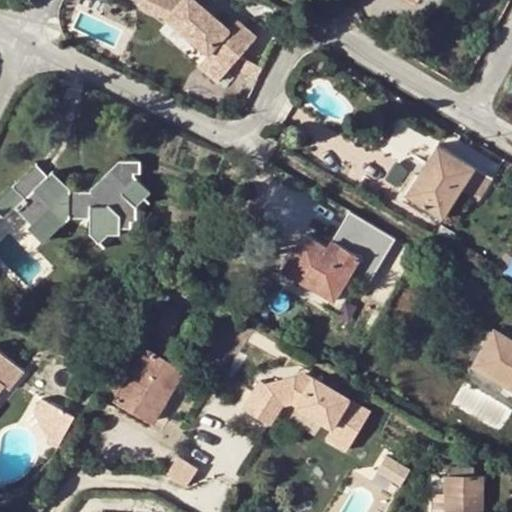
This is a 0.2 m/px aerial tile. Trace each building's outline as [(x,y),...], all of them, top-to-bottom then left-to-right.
[(238,19),(230,28),(197,0),(139,0),(139,2),(168,16),(209,52),(199,63),(218,79),(257,35),(238,19)] [(254,86),(264,65),(248,57),(243,69),(250,72),(246,82),(254,86)] [(492,178),(439,145),(407,192),(443,215),(460,188),(479,200),(492,178)] [(138,206),(146,198),(151,192),(135,176),(135,161),(121,161),(91,188),(91,191),(72,191),(72,189),(54,172),(47,177),(35,164),(0,196),(0,208),(7,215),(15,208),(46,240),(69,218),(91,218),(90,233),(100,243),(108,235),(120,234),(121,228),(121,222),(132,222),(137,221),(138,206)] [(150,203),(146,198),(138,206),(141,211),(150,203)] [(350,272),(363,280),(390,234),(348,209),(327,246),(336,252),(340,245),(359,256),(350,272)] [(336,252),(327,246),(304,233),(282,270),(315,290),(333,300),(350,272),(359,256),(340,245),(336,252)] [(113,240),(108,235),(100,243),(104,247),(113,240)] [(159,263),(154,260),(149,266),(155,270),(159,263)] [(353,285),(345,280),(333,300),(315,290),(311,296),(337,313),(353,285)] [(181,316),(167,308),(156,328),(170,336),(181,316)] [(511,339),(496,329),(474,366),(505,384),(511,388),(511,339)] [(143,335),(136,346),(146,351),(152,341),(143,335)] [(146,351),(136,346),(106,397),(115,403),(117,399),(151,421),(182,371),(146,351)] [(0,348),(0,381),(4,385),(6,383),(10,387),(25,368),(0,348)] [(309,383),(314,375),(300,368),(296,375),(309,383)] [(260,379),(243,408),(258,417),(271,396),(283,403),(291,402),(332,427),(326,436),(346,449),(371,410),(315,376),(314,375),(309,383),(296,375),(267,382),(260,379)] [(456,403),(503,428),(511,411),(511,405),(468,381),(456,403)] [(511,388),(505,384),(499,393),(511,400),(511,388)] [(271,396),(258,417),(271,423),(283,403),(271,396)] [(41,397),(33,411),(48,439),(53,444),(58,446),(74,415),(41,397)] [(401,492),(416,465),(393,452),(378,478),(401,492)] [(180,455),(168,473),(187,486),(199,467),(180,455)] [(445,492),(444,511),(482,511),(483,474),(445,474),(445,492)] [(444,511),(445,492),(436,492),(435,511),(444,511)]
